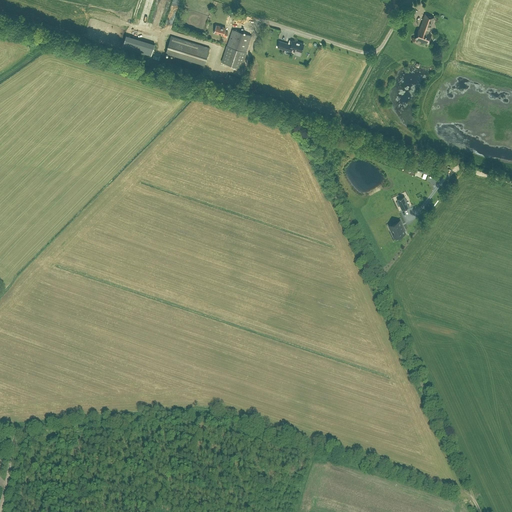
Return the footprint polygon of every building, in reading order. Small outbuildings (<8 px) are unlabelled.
[(434,17),(425,14),(423,20),(419,30),(418,29),(415,38),(427,43),(430,34),(428,33),(431,23),(434,17)] [(225,27),(216,25),(214,33),(222,35),(222,36),(226,37),(227,31),(224,30),(225,27)] [(251,35),(232,29),(221,62),(241,68),(251,35)] [(155,44),(126,35),(122,47),(151,56),(155,44)] [(209,47),(171,36),(166,53),(204,64),(209,47)] [(277,46),(291,50),(291,48),(301,51),(303,44),(292,40),(291,44),(279,41),(277,46)] [(239,86),(241,87),(244,80),(229,75),(227,82),(239,86)] [(398,201),(396,202),(397,204),(399,203),(402,210),(409,207),(404,196),(397,199),(398,201)] [(391,224),(388,225),(391,232),(394,238),(404,233),(405,233),(403,227),(399,220),(391,224)]
